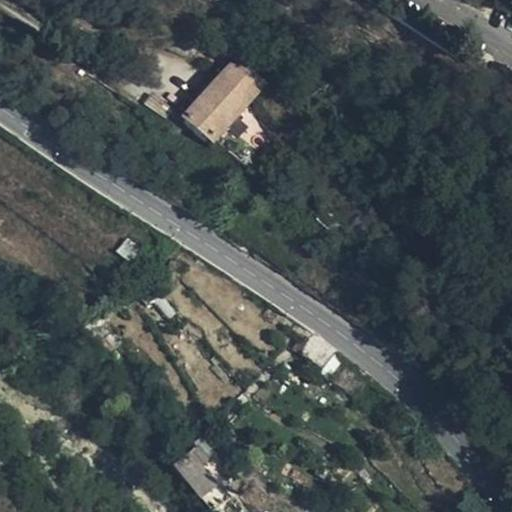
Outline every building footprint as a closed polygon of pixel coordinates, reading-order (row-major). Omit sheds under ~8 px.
[(214,87),(196,107),(182,123),(210,148),(263,86),(227,56),(206,80),(214,87)] [(188,101),(196,107),(214,87),(206,80),(188,101)] [(143,108),(164,123),(171,113),(150,97),(143,108)] [(320,215),(314,221),(326,232),(330,225),(342,226),(352,224),(359,220),(365,211),(368,202),(366,192),(362,185),(359,182),(350,176),(340,175),(331,177),(324,181),(318,191),(316,200),(318,210),(320,215)] [(413,203),(402,194),(395,202),(406,212),(413,203)] [(90,326),(78,334),(94,348),(117,335),(106,317),(90,326)] [(323,369),(337,353),(314,335),(300,356),(323,369)] [(467,405),(475,399),(469,391),(462,397),(467,405)] [(202,502),(211,511),(216,511),(227,502),(205,475),(208,472),(192,453),(177,467),(204,501),(202,502)] [(199,505),(202,502),(204,501),(177,467),(172,471),(199,505)]
